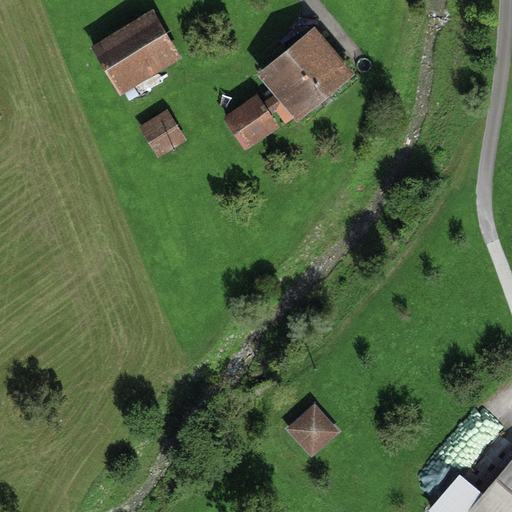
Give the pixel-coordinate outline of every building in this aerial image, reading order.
[(153,13),(92,50),(122,99),(126,96),(130,103),(139,97),(135,90),(182,61),(153,13)] [(355,78),(314,29),(257,77),(275,98),(294,121),(298,126),(355,78)] [(263,105),(257,97),(223,120),(246,153),(280,130),(272,118),(263,105)] [(275,98),(263,105),(272,118),(277,114),(286,127),(294,121),(275,98)] [(186,142),(167,111),(139,129),(158,160),(186,142)] [(315,401),(286,427),(312,455),(340,429),(315,401)] [(511,511),(511,454),(468,507),(474,511),(511,511)]
